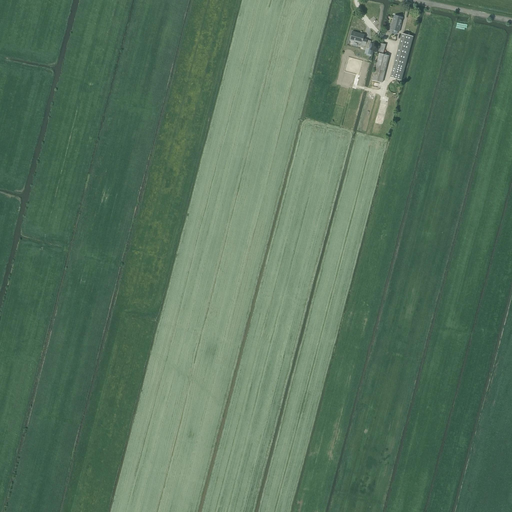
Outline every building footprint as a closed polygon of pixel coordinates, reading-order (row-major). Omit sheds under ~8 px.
[(390,30),(399,32),(402,18),(394,16),(390,30)] [(352,32),(350,40),(362,44),(361,45),(365,46),(367,40),(363,39),(364,35),(359,34),(357,34),(357,33),(352,32)] [(390,78),(401,81),(413,37),(402,34),(390,78)] [(372,81),(382,83),(389,56),(379,54),(372,81)] [(399,89),(399,88),(398,87),(398,86),(397,85),(395,83),(394,83),(393,83),(392,83),(391,84),(390,84),(389,85),(388,86),(388,87),(387,89),(388,90),(388,91),(389,92),(389,93),(390,94),(391,94),(393,94),(395,94),(397,93),(398,92),(398,91),(399,90),(399,89)]
